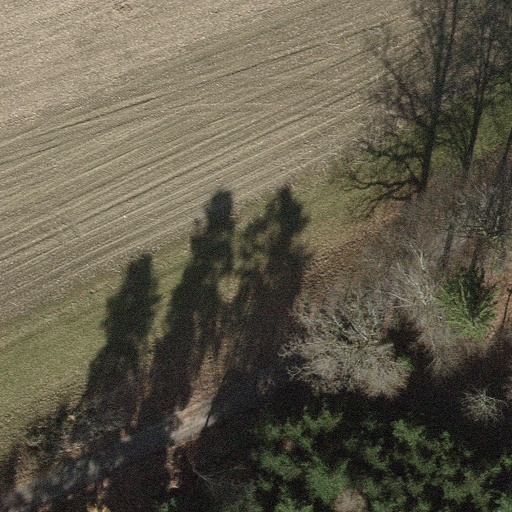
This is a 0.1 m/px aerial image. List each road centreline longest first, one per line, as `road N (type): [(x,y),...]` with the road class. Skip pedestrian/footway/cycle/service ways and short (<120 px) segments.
road 1 (track): [(0,496),(226,410),(309,364),(511,198)]
road 2 (track): [(309,364),(511,432)]
